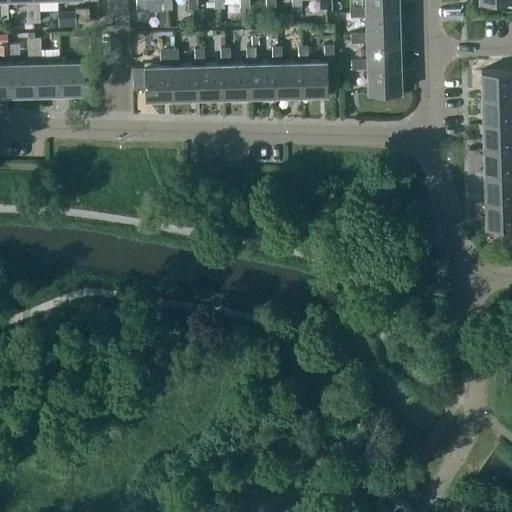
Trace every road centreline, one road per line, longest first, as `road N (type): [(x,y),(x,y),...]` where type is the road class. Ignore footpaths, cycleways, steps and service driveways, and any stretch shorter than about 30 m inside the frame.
road 1 (residential): [(429,134),(118,132)]
road 2 (residential): [(428,511),(474,410),(461,278)]
road 3 (residential): [(461,278),(429,134)]
road 4 (residential): [(118,132),(113,0)]
